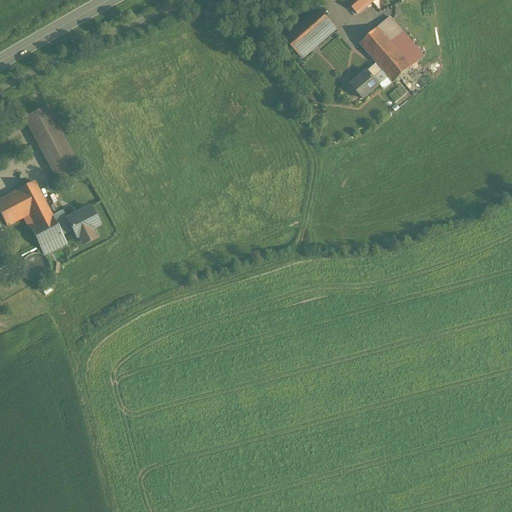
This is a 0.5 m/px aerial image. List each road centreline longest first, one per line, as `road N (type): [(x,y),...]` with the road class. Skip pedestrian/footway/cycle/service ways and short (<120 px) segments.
road 1 (track): [(250,0),(261,61),(315,160),(298,262),(186,296),(85,346),(82,375),(117,511)]
road 2 (primary): [(106,0),(0,61)]
